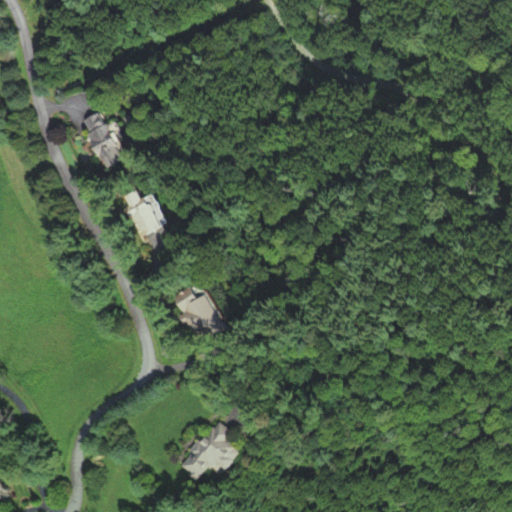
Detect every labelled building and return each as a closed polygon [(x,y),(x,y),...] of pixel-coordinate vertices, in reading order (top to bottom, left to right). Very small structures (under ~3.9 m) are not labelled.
[(94,120),(100,135),(98,136),(111,169),(139,158),(121,110),(94,120)] [(173,198),(134,212),(144,237),(183,223),(173,198)] [(221,289),(186,301),(202,344),(237,331),(221,289)] [(243,433),(226,418),(186,464),(204,479),(215,466),(227,477),(251,450),(238,439),(243,433)] [(0,498),(12,493),(4,476),(0,478),(0,498)]
